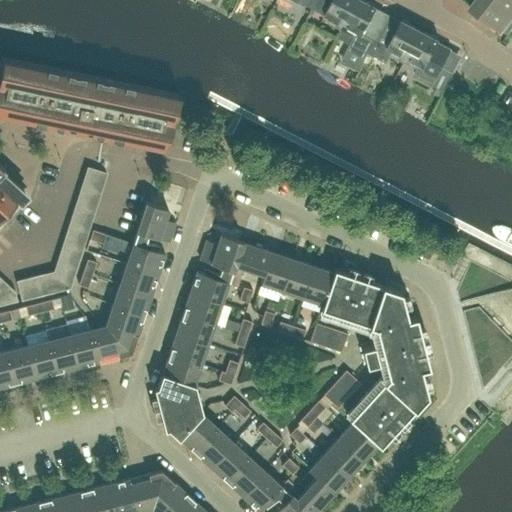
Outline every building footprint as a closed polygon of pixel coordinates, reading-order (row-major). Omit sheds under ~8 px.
[(316,0),(315,0),(311,8),(329,17),(327,21),(341,28),(355,0),(331,0),(328,6),(316,0)] [(376,6),(364,0),(355,0),(341,28),(354,35),(351,42),(369,52),(387,16),(375,9),(376,6)] [(511,15),(511,0),(474,0),(469,7),(500,31),(511,15)] [(403,60),(420,29),(401,19),(399,22),(387,16),(369,52),(385,61),(389,53),(403,60)] [(420,29),(403,60),(416,67),(412,74),(431,84),(450,49),(437,42),(438,39),(420,29)] [(0,113),(162,147),(180,94),(1,57),(0,61),(0,113)] [(0,215),(15,199),(19,204),(29,194),(3,170),(4,170),(0,166),(0,215)] [(138,220),(170,231),(174,222),(163,218),(166,208),(144,201),(138,220)] [(170,231),(138,220),(131,241),(143,245),(147,234),(167,241),(170,231)] [(104,233),(92,229),(89,237),(101,241),(104,233)] [(241,240),(219,233),(215,243),(205,239),(198,258),(220,265),(216,277),(195,270),(190,284),(188,289),(189,289),(188,293),(187,292),(185,298),(186,298),(177,325),(176,325),(174,330),(175,330),(174,334),(173,333),(172,339),(163,366),(162,366),(161,371),(161,372),(160,372),(155,386),(152,387),(154,395),(157,397),(170,393),(171,392),(190,387),(191,384),(192,384),(226,281),(236,285),(242,266),(262,272),(259,282),(321,302),(319,307),(373,326),(376,335),(384,333),(394,339),(416,333),(418,331),(414,314),(406,316),(399,290),(332,268),(331,271),(241,241),(241,240)] [(163,252),(143,245),(131,241),(131,242),(125,261),(156,272),(157,272),(159,267),(158,267),(163,252)] [(95,262),(86,259),(78,283),(87,286),(95,262)] [(125,261),(118,283),(149,294),(149,293),(150,293),(152,287),(151,287),(156,272),(125,261)] [(0,302),(18,298),(14,290),(0,277),(0,302)] [(118,283),(111,304),(142,314),(147,300),(149,295),(149,294),(118,283)] [(251,289),(243,286),(238,299),(247,302),(251,289)] [(74,304),(67,294),(59,296),(61,307),(74,304)] [(53,308),(51,299),(25,305),(28,314),(53,308)] [(142,314),(111,304),(104,324),(135,335),(136,334),(138,328),(142,314)] [(273,312),(264,309),(260,322),(269,325),(273,312)] [(0,321),(11,319),(9,310),(0,311),(0,321)] [(250,321),(241,318),(233,343),(242,346),(250,321)] [(304,328),(280,320),(277,330),(301,337),(304,328)] [(55,371),(76,365),(68,333),(65,323),(44,329),(47,339),(55,371)] [(346,333),(315,323),(309,340),(340,351),(346,333)] [(135,336),(135,335),(104,324),(97,326),(104,353),(115,350),(117,355),(130,352),(133,341),(134,341),(135,336)] [(89,328),(68,333),(76,365),(97,360),(89,328)] [(25,344),(34,376),(55,371),(47,339),(25,344)] [(386,343),(381,340),(360,346),(364,363),(385,358),(388,353),(386,343)] [(4,350),(13,382),(34,376),(25,344),(4,350)] [(161,420),(163,429),(166,428),(177,437),(178,437),(178,438),(182,441),(204,460),(203,461),(207,465),(208,464),(210,467),(214,471),(214,470),(235,490),(239,494),(240,494),(242,496),(246,500),(257,510),(272,494),(281,502),(271,511),(312,511),(376,443),(378,445),(426,394),(419,367),(427,365),(423,349),(420,347),(397,353),(391,363),(384,365),(386,374),(347,417),(351,420),(307,468),(315,475),(300,490),(286,477),(279,484),(216,427),(199,411),(198,412),(196,410),(177,415),(175,414),(162,417),(161,420)] [(0,385),(13,382),(4,350),(0,350),(0,385)] [(237,362),(228,359),(224,371),(220,370),(217,379),(230,383),(237,362)] [(359,382),(345,369),(323,394),(342,411),(348,405),(342,400),(359,382)] [(154,395),(161,420),(162,417),(175,414),(177,415),(196,410),(198,412),(199,411),(198,403),(179,408),(177,397),(196,392),(192,384),(191,384),(190,387),(171,392),(170,393),(157,397),(154,395)] [(198,403),(196,392),(177,397),(179,408),(198,403)] [(249,410),(233,395),(225,404),(231,410),(233,407),(243,416),(249,410)] [(324,406),(317,400),(300,419),(306,425),(324,406)] [(281,439),(262,422),(256,429),(275,445),(281,439)] [(305,435),(295,426),(289,433),(299,442),(305,435)] [(297,466),(288,457),(281,464),(291,473),(297,466)] [(168,476),(160,469),(146,473),(148,477),(137,480),(144,508),(150,506),(157,511),(207,511),(206,511),(203,509),(204,509),(200,505),(199,506),(178,486),(179,486),(174,482),(172,480),(168,476)] [(107,483),(105,483),(112,511),(126,511),(135,510),(127,477),(113,481),(112,481),(107,482),(107,483)] [(85,489),(90,511),(112,511),(105,483),(104,484),(104,483),(98,484),(98,485),(85,489)] [(68,511),(90,511),(85,489),(71,492),(70,492),(65,493),(64,494),(68,511)] [(45,511),(68,511),(64,494),(62,494),(56,495),(57,496),(43,499),(45,511)] [(23,511),(45,511),(43,499),(29,503),(29,502),(23,504),(22,505),(23,511)]
